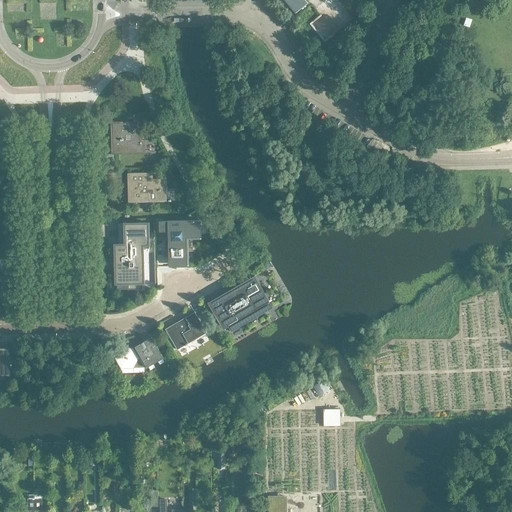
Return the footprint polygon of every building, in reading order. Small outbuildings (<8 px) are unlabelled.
[(308,3),(305,0),(283,0),(295,14),(308,3)] [(140,142),(140,133),(136,133),(136,123),(112,123),(113,153),(144,153),(144,142),(140,142)] [(164,202),(164,180),(151,180),(151,172),(130,173),(130,203),(164,202)] [(200,220),(167,221),(159,221),(159,232),(168,231),(169,264),(187,263),(186,237),(200,236),(200,221),(200,220)] [(115,261),(115,268),(116,284),(118,284),(118,289),(127,289),(127,283),(144,283),(144,249),(149,249),(149,247),(149,245),(149,223),(119,224),(119,244),(115,245),(115,261)] [(273,307),(254,276),(213,300),(220,313),(215,316),(223,330),(228,327),(231,331),(243,325),(240,320),(265,305),(268,310),(273,307)] [(207,333),(193,310),(187,314),(189,316),(165,329),(177,350),(207,333)] [(164,358),(151,337),(133,348),(120,348),(115,358),(121,368),(133,368),(135,365),(146,365),(147,367),(164,358)] [(10,348),(0,348),(0,376),(10,376),(10,348)] [(314,387),(319,397),(330,391),(324,381),(314,387)] [(323,410),(323,427),(340,427),(340,410),(323,410)] [(229,444),(229,460),(238,460),(238,444),(229,444)] [(211,448),(211,459),(217,459),(217,469),(225,469),(225,448),(211,448)] [(285,511),(285,498),(269,498),(268,511),(285,511)] [(41,510),(41,499),(29,500),(29,510),(41,510)]
